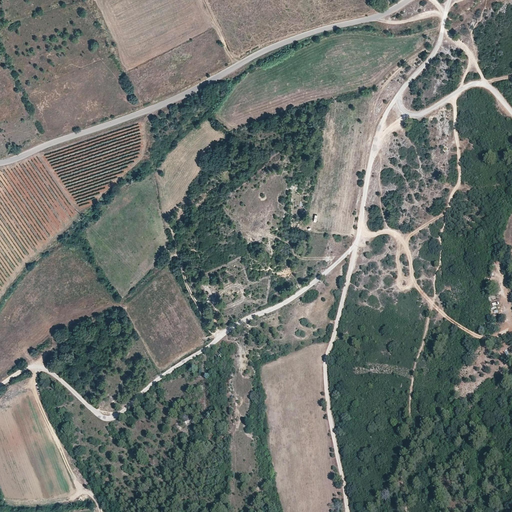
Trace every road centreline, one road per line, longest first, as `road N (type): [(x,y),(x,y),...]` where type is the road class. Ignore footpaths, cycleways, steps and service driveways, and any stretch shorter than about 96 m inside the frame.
road 1 (track): [(0,385),(33,366),(98,415),(114,416),(236,324),(288,300),(357,243),(374,143),(399,94)]
road 2 (tertiary): [(407,0),(268,49),(159,106),(0,163)]
road 3 (track): [(357,243),(325,369),(347,511)]
road 4 (unclassified): [(449,0),(434,53),(399,94),(402,108),(421,113),(482,84),(511,112)]
